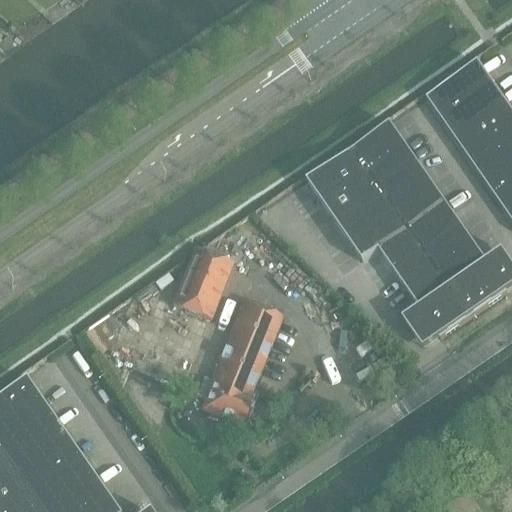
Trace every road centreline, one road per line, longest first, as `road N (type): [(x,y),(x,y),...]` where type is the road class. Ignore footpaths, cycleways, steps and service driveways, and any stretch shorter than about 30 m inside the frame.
road 1 (secondary): [(0,277),(364,22)]
road 2 (secondary): [(339,0),(0,235)]
road 3 (unclassified): [(252,511),(511,334)]
